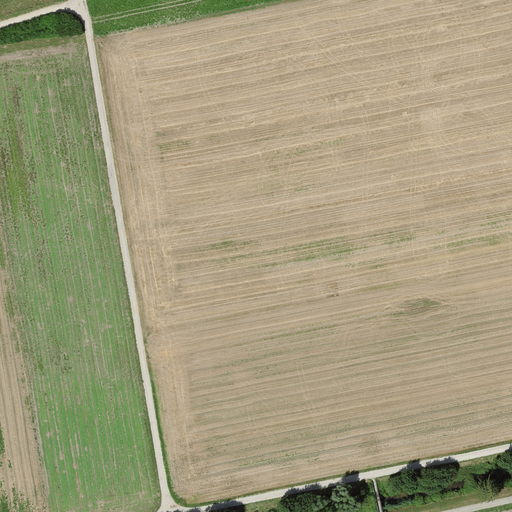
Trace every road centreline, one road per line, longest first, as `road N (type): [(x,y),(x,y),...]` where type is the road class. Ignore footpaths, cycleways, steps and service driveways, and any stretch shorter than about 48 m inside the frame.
road 1 (track): [(168,511),(80,3)]
road 2 (track): [(189,511),(511,446)]
